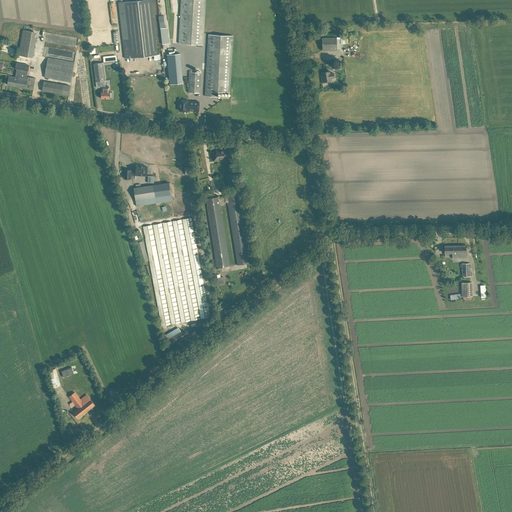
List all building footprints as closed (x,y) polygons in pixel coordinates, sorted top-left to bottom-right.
[(125,58),(157,54),(151,0),(134,0),(124,1),(129,39),(122,39),(125,58)] [(203,45),(205,0),(181,0),(179,43),(203,45)] [(32,57),(37,32),(23,30),(18,55),(32,57)] [(77,47),(78,37),(47,32),(45,41),(52,42),(52,39),(56,40),(56,42),(59,43),(59,45),(77,47)] [(230,92),(233,36),(208,34),(205,96),(217,97),(218,92),(230,92)] [(322,50),(337,50),(341,49),(341,37),(337,37),(322,37),(322,50)] [(169,84),(183,83),(180,53),(167,55),(169,84)] [(71,82),(74,62),(48,58),(45,77),(71,82)] [(96,82),(103,81),(102,69),(101,63),(94,63),(95,70),(96,82)] [(35,78),(27,76),(29,65),(22,64),(20,75),(18,75),(17,77),(9,76),(8,76),(6,76),(5,83),(7,84),(7,85),(33,89),(35,78)] [(329,73),(329,71),(322,72),(323,77),(321,77),(322,83),(326,83),(325,81),(330,81),(330,78),(334,77),(334,72),(329,73)] [(200,93),(201,72),(189,72),(188,88),(188,92),(200,93)] [(68,95),(70,85),(44,81),(42,91),(68,95)] [(109,92),(109,89),(109,87),(102,87),(101,89),(101,93),(101,98),(109,98),(112,98),(112,92),(109,92)] [(199,111),(199,102),(188,101),(188,100),(180,100),(179,106),(178,107),(178,109),(179,109),(179,110),(185,111),(188,111),(188,110),(199,111)] [(230,157),(229,149),(217,151),(218,153),(214,154),(214,152),(213,152),(215,161),(219,160),(219,158),(225,157),(226,158),(230,157)] [(147,176),(147,166),(140,166),(140,165),(136,165),(136,172),(135,172),(135,171),(131,171),(131,170),(124,169),(124,178),(131,179),(131,175),(147,176)] [(250,263),(236,173),(226,175),(228,188),(234,187),(235,194),(227,195),(219,197),(219,196),(206,198),(216,263),(217,268),(230,266),(229,261),(220,203),(228,202),(237,260),(237,265),(250,263)] [(168,183),(153,185),(154,192),(154,194),(155,196),(163,195),(171,194),(169,183),(168,183)] [(136,187),(134,188),(135,200),(136,206),(143,205),(156,203),(155,202),(155,201),(155,196),(154,194),(154,192),(153,185),(141,187),(136,187)] [(191,217),(182,219),(201,319),(209,317),(191,217)] [(173,221),(191,321),(199,319),(181,219),(173,221)] [(182,322),(190,321),(171,221),(163,223),(182,322)] [(172,324),(180,323),(161,223),(153,224),(172,324)] [(162,326),(170,324),(151,225),(143,226),(162,326)] [(142,241),(136,243),(142,263),(148,261),(142,241)] [(466,258),(466,250),(466,245),(444,245),(444,253),(452,253),(452,258),(466,258)] [(471,276),(470,263),(460,263),(461,267),(462,267),(463,276),(471,276)] [(462,296),(472,296),(472,282),(461,282),(462,296)] [(179,333),(178,331),(167,338),(168,340),(166,341),(169,347),(185,338),(181,332),(179,333)] [(48,370),(53,387),(60,385),(55,368),(48,370)] [(86,394),(81,399),(75,391),(69,396),(78,408),(73,411),(78,418),(95,405),(86,394)]
